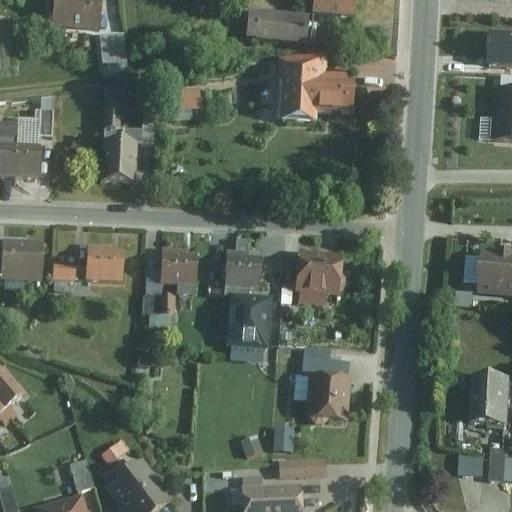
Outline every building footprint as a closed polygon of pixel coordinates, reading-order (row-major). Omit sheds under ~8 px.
[(51,0),(50,32),(97,35),(100,0),(98,0),(51,0)] [(357,0),(313,0),(312,18),(356,22),(357,0)] [(308,46),(309,19),(248,17),(247,44),(308,46)] [(128,63),(122,36),(97,41),(102,68),(128,63)] [(511,38),(492,37),(488,68),(511,70),(511,38)] [(354,117),(351,78),(326,77),(327,55),(280,63),(283,126),(319,127),(320,118),(354,117)] [(199,115),(197,94),(168,98),(170,118),(199,115)] [(511,95),(496,94),(492,148),(511,149),(511,95)] [(118,109),(105,109),(104,133),(118,134),(118,109)] [(52,140),(52,112),(38,112),(38,140),(52,140)] [(151,149),(153,121),(141,120),(139,149),(151,149)] [(14,123),(0,123),(0,141),(15,141),(14,123)] [(0,181),(36,183),(38,148),(0,145),(0,181)] [(134,188),(136,148),(102,146),(100,186),(134,188)] [(42,245),(3,243),(2,260),(0,278),(0,284),(39,287),(42,245)] [(111,250),(87,249),(86,285),(123,286),(123,258),(111,258),(111,250)] [(187,254),(163,254),(163,288),(195,288),(195,260),(187,260),(187,254)] [(344,255),(295,255),(295,299),(344,299),(344,255)] [(511,259),(485,256),(479,297),(511,301),(511,259)] [(263,258),(224,258),(224,293),(263,293),(263,258)] [(71,284),(71,271),(51,270),(51,284),(71,284)] [(172,317),(172,301),(144,300),(144,316),(172,317)] [(265,357),(269,306),(230,303),(226,354),(265,357)] [(332,354),(303,352),(302,375),(331,376),(332,354)] [(295,359),(280,358),(279,379),(294,380),(295,359)] [(22,401),(0,373),(0,413),(3,417),(22,401)] [(346,430),(348,384),(304,382),(302,428),(346,430)] [(508,429),(510,385),(478,383),(476,427),(508,429)] [(292,455),(291,434),(275,434),(276,456),(292,455)] [(123,441),(102,456),(115,474),(126,466),(125,464),(135,457),(123,441)] [(261,455),(254,441),(240,448),(246,462),(261,455)] [(511,486),(511,455),(491,455),(490,486),(511,486)] [(461,458),(461,475),(485,475),(485,458),(461,458)] [(327,461),(279,463),(280,481),(328,479),(327,461)] [(163,511),(171,506),(141,468),(107,494),(120,511),(163,511)] [(90,493),(83,469),(69,473),(76,497),(90,493)] [(231,472),(203,476),(206,496),(234,492),(231,472)] [(302,511),(300,489),(240,495),(241,511),(302,511)] [(13,511),(8,493),(0,495),(0,505),(2,511),(13,511)] [(85,511),(82,501),(41,511),(85,511)]
